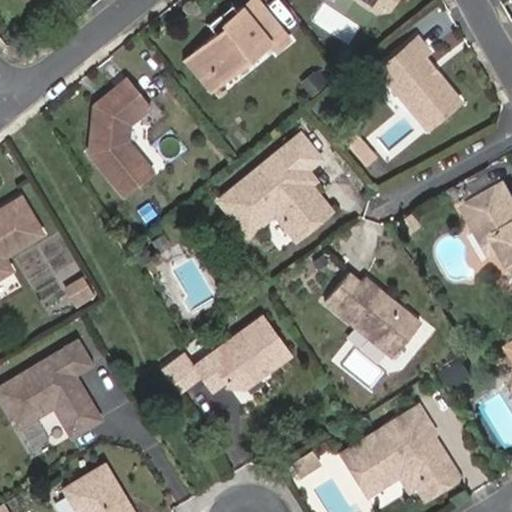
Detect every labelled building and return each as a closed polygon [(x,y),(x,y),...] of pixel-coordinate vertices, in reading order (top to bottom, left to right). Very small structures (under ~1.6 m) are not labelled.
[(245,0),(212,27),(215,31),(194,47),(211,70),(221,64),(230,72),(269,40),(276,49),(289,37),(261,0),(245,0)] [(351,42),(362,24),(324,0),(313,18),(351,42)] [(424,122),(457,95),(420,49),(425,45),(415,32),(377,64),(424,122)] [(221,64),(211,70),(194,47),(185,55),(211,88),(230,72),(221,64)] [(153,172),(128,140),(129,121),(151,105),(127,74),(109,88),(110,92),(98,103),(92,101),(87,151),(123,195),(153,172)] [(345,137),(357,152),(365,145),(353,131),(345,137)] [(291,236),(325,209),(305,180),(297,180),(292,173),(302,166),(314,157),(295,132),(214,195),(242,231),(273,209),(276,214),(277,219),(291,236)] [(365,145),(357,152),(364,161),(372,154),(365,145)] [(305,180),(309,176),(302,166),(292,173),(297,180),(305,180)] [(511,195),(503,179),(459,203),(471,228),(488,233),(509,269),(511,267),(511,195)] [(5,257),(7,251),(44,229),(20,193),(0,204),(0,273),(12,266),(5,257)] [(383,300),(386,295),(359,273),(355,279),(342,269),(319,299),(388,354),(416,321),(393,301),(390,304),(383,300)] [(82,272),(64,283),(72,296),(89,286),(82,272)] [(72,296),(75,300),(92,291),(89,286),(72,296)] [(226,381),(241,386),(287,353),(259,314),(190,361),(210,386),(224,377),(226,381)] [(70,433),(100,416),(81,382),(72,386),(64,375),(88,357),(76,336),(0,379),(0,399),(16,425),(50,403),(70,433)] [(439,371),(447,384),(469,370),(461,357),(439,371)] [(424,498),(457,477),(438,446),(430,445),(426,435),(434,431),(417,404),(338,452),(359,482),(379,470),(398,475),(406,489),(415,485),(424,498)] [(136,511),(129,500),(127,501),(121,492),(124,490),(105,458),(64,482),(80,511),(136,511)] [(129,500),(124,490),(121,492),(127,501),(129,500)] [(0,511),(8,511),(10,511),(2,498),(0,499),(0,511)]
